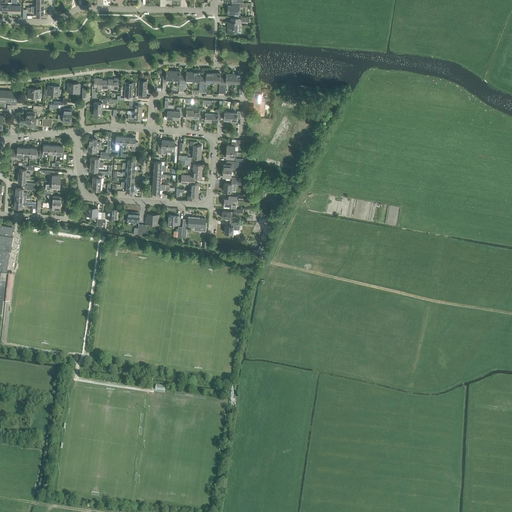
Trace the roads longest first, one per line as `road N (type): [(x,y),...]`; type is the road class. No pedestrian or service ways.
road 1 (track): [(511,314),(207,252)]
road 2 (residential): [(51,22),(82,8),(215,11)]
road 3 (residential): [(210,205),(84,197),(79,171)]
road 4 (track): [(75,379),(102,230)]
road 5 (residential): [(150,127),(157,95),(244,99)]
